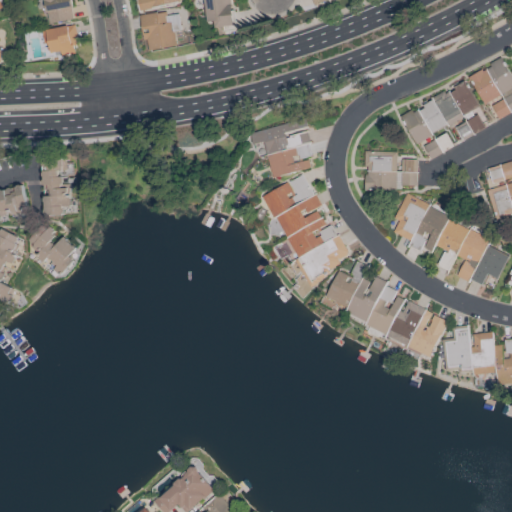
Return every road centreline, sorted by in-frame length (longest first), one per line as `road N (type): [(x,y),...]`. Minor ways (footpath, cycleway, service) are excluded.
road 1 (primary): [(122,118),(306,77),(487,0)]
road 2 (primary): [(419,0),(299,49),(119,88)]
road 3 (primary): [(0,125),(122,118)]
